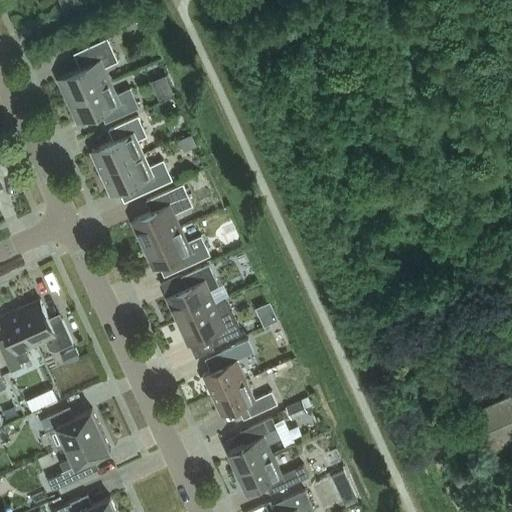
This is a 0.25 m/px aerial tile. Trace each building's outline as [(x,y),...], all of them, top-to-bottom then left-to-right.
[(69,99),(110,80),(104,67),(118,60),(108,37),(74,52),(81,67),(59,77),(69,99)] [(110,80),(69,99),(79,121),(101,111),(106,122),(140,106),(131,87),(116,93),(110,80)] [(102,171),(143,153),(137,139),(147,135),(138,115),(109,128),(114,139),(92,149),(102,171)] [(134,183),(139,194),(173,179),(164,159),(149,166),(143,153),(102,171),(112,193),(134,183)] [(143,243),(180,226),(174,213),(193,204),(183,183),(147,200),(152,210),(132,219),(143,243)] [(187,241),(180,226),(143,243),(154,267),(173,258),(178,269),(211,254),(202,235),(187,241)] [(239,237),(227,228),(219,238),(230,248),(239,237)] [(178,319),(215,302),(209,289),(219,284),(209,263),(181,276),(186,287),(167,295),(178,319)] [(273,322),(288,315),(279,296),(264,303),(273,322)] [(56,350),(74,342),(63,318),(52,323),(41,299),(20,308),(36,342),(45,338),(49,348),(56,350)] [(178,319),(184,332),(189,343),(208,334),(213,345),(241,332),(231,311),(221,315),(215,302),(178,319)] [(16,351),(36,342),(20,308),(0,316),(0,317),(11,342),(0,347),(11,371),(22,365),(16,351)] [(212,394),(247,378),(237,358),(254,350),(249,338),(222,350),(227,362),(203,373),(212,394)] [(76,347),(62,353),(66,363),(81,357),(76,347)] [(247,378),(212,394),(222,414),(246,403),(251,415),(278,402),(272,390),(256,398),(247,378)] [(53,387),(27,399),(32,409),(58,398),(53,387)] [(511,394),(469,414),(487,454),(511,442),(511,394)] [(285,406),(291,418),(307,411),(305,406),(311,403),(308,395),(285,406)] [(67,444),(102,428),(92,408),(67,419),(62,408),(41,418),(50,438),(61,433),(67,444)] [(238,470),(273,454),(269,443),(282,437),(272,416),(249,427),(254,438),(229,450),(238,470)] [(53,489),(91,471),(86,460),(111,449),(102,428),(67,444),(72,456),(60,461),(64,470),(48,477),(53,489)] [(248,490),(272,479),(277,491),(304,478),(298,466),(282,473),(273,454),(238,470),(248,490)] [(345,469),(332,475),(338,487),(350,481),(345,469)] [(308,511),(315,509),(305,489),(282,499),(288,511),(284,511),(308,511)] [(117,511),(110,496),(86,507),(81,496),(51,509),(52,511),(117,511)]
